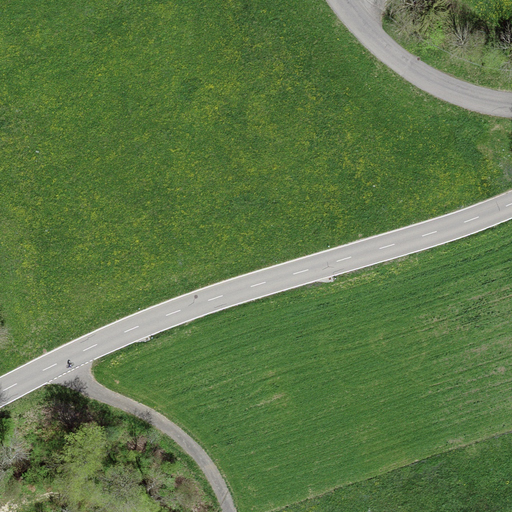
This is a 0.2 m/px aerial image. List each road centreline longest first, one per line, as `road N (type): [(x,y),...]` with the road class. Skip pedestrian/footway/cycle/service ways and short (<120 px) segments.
road 1 (tertiary): [(0,392),(126,329),(511,203)]
road 2 (track): [(57,362),(106,398),(172,429),(220,479),(232,511)]
road 3 (unclassified): [(337,0),(418,73),(511,104)]
